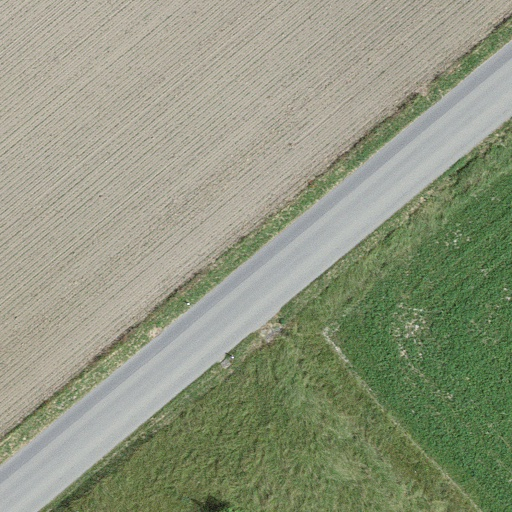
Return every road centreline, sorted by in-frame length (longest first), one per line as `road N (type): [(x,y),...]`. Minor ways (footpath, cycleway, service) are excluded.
road 1 (tertiary): [(511,92),(8,511)]
road 2 (track): [(240,318),(424,511)]
